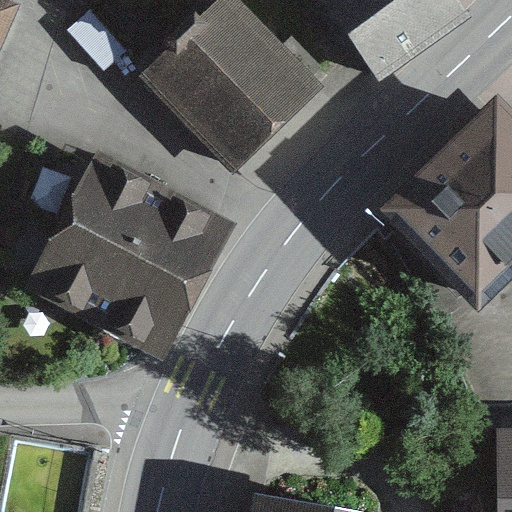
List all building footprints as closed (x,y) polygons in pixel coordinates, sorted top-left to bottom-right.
[(240,167),(322,87),(237,0),(155,81),(240,167)] [(448,0),(325,0),(374,71),(458,14),(448,0)] [(0,50),(14,15),(0,9),(0,50)] [(477,303),(511,269),(511,135),(497,120),(395,218),(477,303)] [(165,359),(227,234),(98,171),(36,296),(165,359)] [(511,511),(511,439),(501,440),(502,511),(511,511)]
